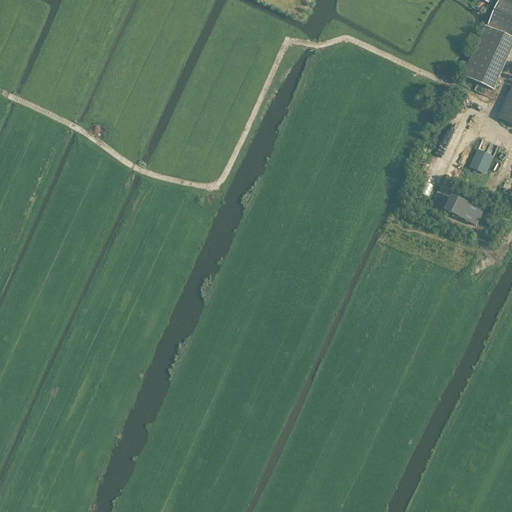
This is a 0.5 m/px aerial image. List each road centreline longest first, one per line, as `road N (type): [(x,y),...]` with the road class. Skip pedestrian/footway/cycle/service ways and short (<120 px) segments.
road 1 (track): [(0,95),(144,173),(208,192),(228,180),(292,41),(320,49),(352,41),(505,111)]
road 2 (track): [(430,511),(511,342)]
